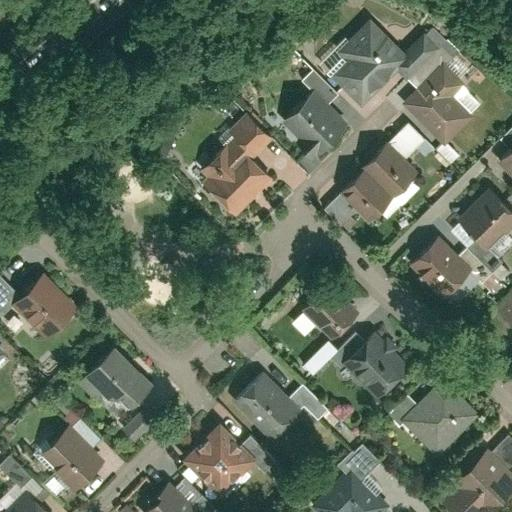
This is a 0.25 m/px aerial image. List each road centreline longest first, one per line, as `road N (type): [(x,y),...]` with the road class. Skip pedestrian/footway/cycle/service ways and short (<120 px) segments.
road 1 (residential): [(511,410),(319,230)]
road 2 (residential): [(0,241),(45,239),(159,361),(185,366)]
road 3 (residential): [(319,230),(185,366)]
road 4 (residential): [(185,366),(188,413),(91,511)]
road 5 (residential): [(319,230),(293,205),(384,109)]
road 6 (secondary): [(92,0),(0,80)]
